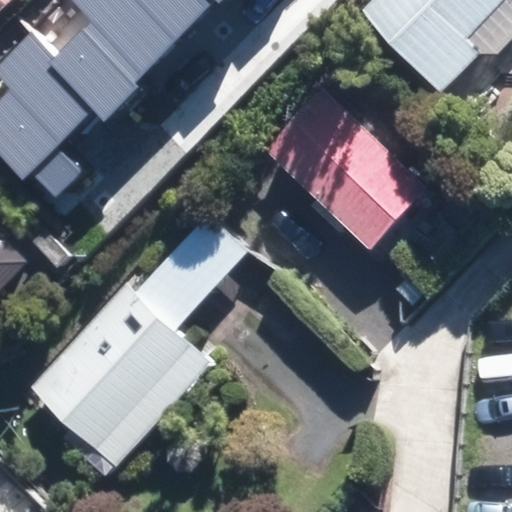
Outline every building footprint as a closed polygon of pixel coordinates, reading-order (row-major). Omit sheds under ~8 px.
[(0,0),(0,20),(20,0),(0,0)] [(74,0),(92,18),(52,56),(28,31),(0,58),(0,75),(12,88),(0,99),(0,152),(24,178),(32,170),(54,192),(79,168),(54,142),(91,107),(104,120),(228,0),(74,0)] [(511,0),(394,0),(466,73),(493,46),(505,58),(511,50),(511,0)] [(455,176),(346,73),(280,142),(389,245),(455,176)] [(0,269),(37,231),(0,195),(0,269)] [(267,250),(220,205),(48,385),(123,457),(224,352),(196,325),(267,250)]
